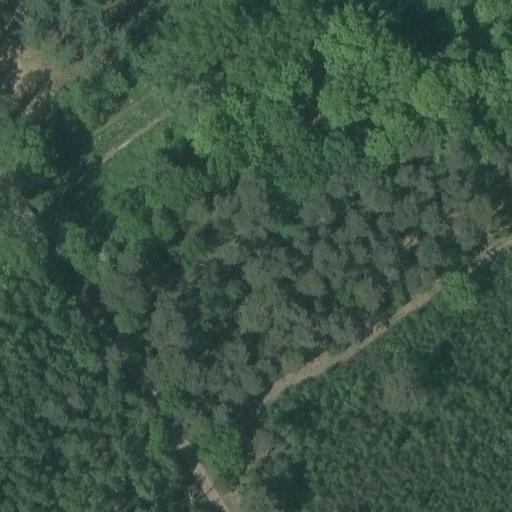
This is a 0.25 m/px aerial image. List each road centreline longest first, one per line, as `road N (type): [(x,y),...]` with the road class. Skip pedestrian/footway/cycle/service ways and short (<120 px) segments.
road 1 (track): [(187,453),(511,243)]
road 2 (track): [(0,186),(107,128),(285,0)]
road 3 (track): [(187,453),(0,192)]
